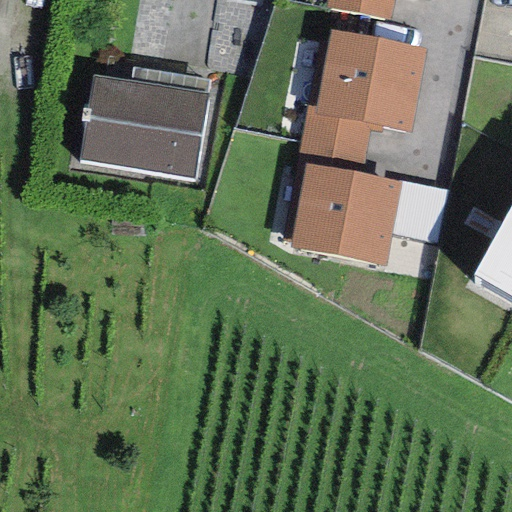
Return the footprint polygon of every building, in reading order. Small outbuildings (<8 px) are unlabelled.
[(404,0),(405,0),(404,0),(326,0),(325,8),(390,22),(394,0),(404,0)] [(425,49),(330,30),(315,108),(314,113),(382,126),(409,132),(425,49)] [(209,96),(92,76),(77,162),(194,182),(209,96)] [(380,134),(382,126),(314,113),(315,108),(307,106),(296,163),(305,165),(361,176),(370,132),(380,134)] [(361,176),(305,165),(289,248),(384,267),(390,234),(400,183),(361,176)] [(446,192),(400,183),(390,234),(436,243),(446,192)] [(511,203),(471,275),(511,298),(511,203)]
